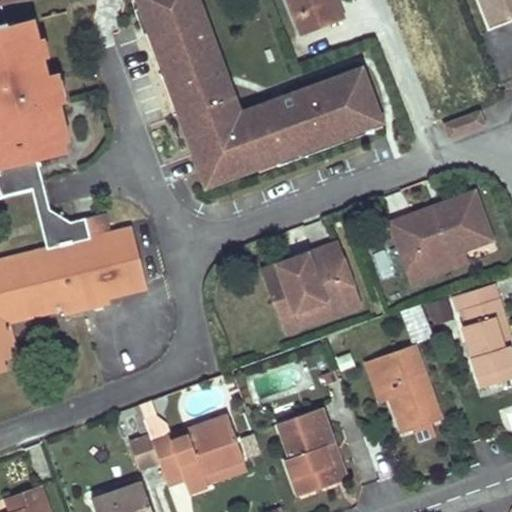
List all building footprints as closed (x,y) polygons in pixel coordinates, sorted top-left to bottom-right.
[(214,39),(200,0),(143,0),(146,7),(149,6),(158,29),(154,30),(159,44),(156,45),(160,56),(163,55),(174,83),(171,85),(175,96),(178,95),(183,109),(180,110),(198,160),(215,153),(224,178),(260,165),(258,162),(274,156),(276,159),(287,155),(286,152),(313,141),(315,145),(326,141),(325,137),(341,132),(339,128),(355,123),(337,77),(257,106),(264,126),(248,131),(241,112),(235,97),(233,98),(228,86),(231,85),(219,51),(216,52),(211,40),(214,39)] [(318,29),(306,0),(285,0),(300,36),(318,29)] [(306,0),(318,29),(341,20),(333,0),(332,0),(326,2),(325,0),(306,0)] [(511,13),(511,0),(480,0),(489,22),(511,13)] [(6,23),(0,24),(0,361),(19,357),(11,324),(65,311),(111,300),(149,291),(133,228),(111,234),(92,238),(87,218),(71,222),(50,208),(38,158),(68,151),(56,103),(53,91),(48,74),(35,20),(7,26),(6,23)] [(363,67),(337,77),(355,123),(362,120),(364,123),(381,117),(363,67)] [(48,74),(53,91),(56,103),(68,101),(60,72),(48,74)] [(257,106),(241,112),(248,131),(264,126),(257,106)] [(479,111),(444,123),(449,137),(484,126),(479,111)] [(392,222),(403,255),(413,252),(420,270),(468,253),(499,242),(481,190),(448,201),(451,209),(439,214),(437,206),(426,209),(392,222)] [(448,201),(437,206),(439,214),(451,209),(448,201)] [(107,214),(87,218),(92,238),(111,234),(107,214)] [(263,270),(284,329),(301,323),(299,318),(358,296),(339,243),(319,250),(308,254),(310,259),(289,267),(287,262),(263,270)] [(413,252),(403,255),(413,283),(471,263),(468,253),(420,270),(413,252)] [(308,254),(287,262),(289,267),(310,259),(308,254)] [(494,284),(451,299),(456,312),(461,311),(465,326),(461,327),(481,390),(503,383),(511,379),(511,355),(500,317),(504,315),(494,284)] [(301,323),(284,329),(285,333),(362,306),(358,296),(299,318),(301,323)] [(447,298),(426,306),(433,325),(454,317),(447,298)] [(111,300),(65,311),(66,317),(113,305),(111,300)] [(413,345),(375,359),(390,399),(402,433),(425,425),(441,419),(413,345)] [(350,353),(339,357),(343,370),(354,366),(350,353)] [(367,362),(382,401),(390,399),(375,359),(367,362)] [(140,405),(133,408),(143,438),(150,436),(144,418),(140,405)] [(320,408),(279,422),(291,455),(284,460),(296,497),(323,487),(341,481),(328,444),(333,443),(320,408)] [(170,432),(152,438),(159,463),(169,486),(185,482),(189,495),(209,488),(208,485),(224,479),(249,471),(228,413),(170,432)] [(157,414),(144,418),(150,436),(152,438),(170,432),(166,421),(157,414)] [(143,438),(131,443),(140,469),(159,463),(152,438),(150,436),(143,438)] [(333,443),(328,444),(341,481),(349,478),(336,441),(333,443)] [(142,482),(92,499),(96,511),(115,505),(114,500),(144,490),(142,482)] [(1,498),(5,511),(9,511),(47,499),(42,483),(1,498)] [(115,505),(96,511),(152,511),(144,490),(114,500),(115,505)] [(52,511),(47,499),(9,511),(52,511)]
